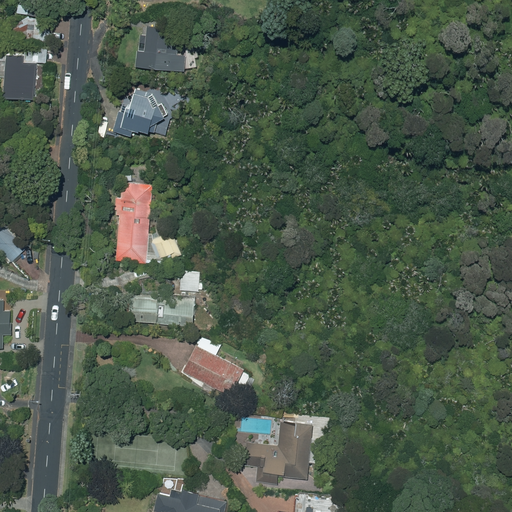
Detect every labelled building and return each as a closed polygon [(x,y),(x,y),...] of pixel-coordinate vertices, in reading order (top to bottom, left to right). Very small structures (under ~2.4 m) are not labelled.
[(28,0),(25,13),(40,16),(43,0),(28,0)] [(21,18),(22,35),(39,35),(38,18),(21,18)] [(179,53),(181,29),(147,25),(146,35),(141,35),(139,50),(137,49),(135,66),(186,70),(187,54),(179,53)] [(3,96),(34,98),(37,62),(25,61),(25,54),(6,53),(3,96)] [(166,116),(151,91),(137,87),(135,92),(134,92),(130,106),(124,105),(122,111),(119,110),(114,130),(133,135),(134,129),(139,131),(140,129),(149,132),(151,124),(166,116)] [(116,261),(145,263),(145,261),(162,262),(176,257),(176,258),(183,255),(173,231),(158,238),(149,237),(153,184),(122,181),(116,261)] [(0,225),(0,247),(13,261),(26,248),(2,224),(0,225)] [(179,273),(178,290),(197,291),(197,289),(201,289),(201,282),(197,282),(198,274),(179,273)] [(134,322),(194,326),(196,298),(161,296),(161,293),(137,291),(134,322)] [(0,347),(4,348),(4,335),(12,335),(12,323),(11,323),(11,310),(4,310),(4,299),(0,299),(0,347)] [(245,369),(216,354),(220,346),(201,336),(183,370),(231,396),(245,369)] [(246,442),(244,466),(257,467),(256,482),(278,484),(279,475),(309,478),(310,463),(315,463),(318,440),(313,439),(314,423),(297,422),(297,423),(280,422),(278,446),(246,442)] [(224,511),(227,502),(199,495),(200,494),(182,490),(182,492),(171,490),(170,496),(158,494),(153,511),(224,511)]
